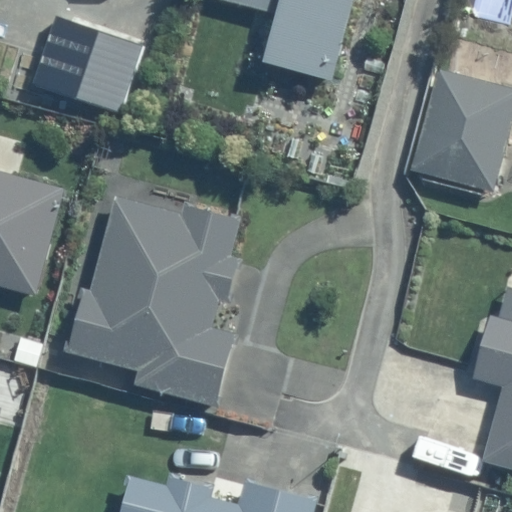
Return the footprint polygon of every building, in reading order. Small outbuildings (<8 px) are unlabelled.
[(226,0),(277,12),(266,59),(335,75),(353,0),(226,0)] [(511,135),(511,87),(440,69),(414,170),(428,173),(426,182),(480,196),(482,190),(497,194),(511,135)] [(0,285),(40,296),(67,195),(21,183),(0,177),(0,285)] [(143,368),(139,386),(221,404),(236,336),(214,331),(220,305),(233,308),(252,220),(120,191),(99,291),(85,288),(71,352),(143,368)] [(503,389),(483,459),(511,467),(511,322),(488,315),(469,379),(503,389)] [(312,511),(317,498),(249,480),(242,505),(215,498),(219,483),(174,471),(169,486),(132,476),(121,511),(312,511)]
